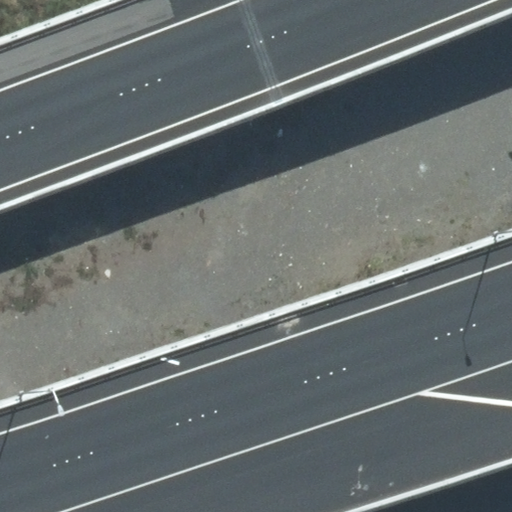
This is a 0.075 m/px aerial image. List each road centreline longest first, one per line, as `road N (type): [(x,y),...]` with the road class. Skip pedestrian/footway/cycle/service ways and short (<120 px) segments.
road 1 (motorway): [(511,322),(0,489)]
road 2 (motorway): [(0,122),(328,0)]
